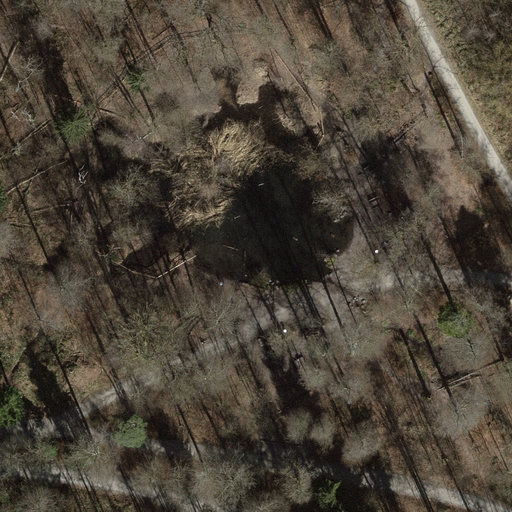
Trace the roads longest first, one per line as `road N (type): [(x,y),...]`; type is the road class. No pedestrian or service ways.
road 1 (track): [(511,283),(441,276),(347,293),(36,425),(0,450)]
road 2 (track): [(0,420),(461,491),(495,511)]
road 3 (track): [(511,191),(408,0)]
road 4 (track): [(0,467),(196,511)]
